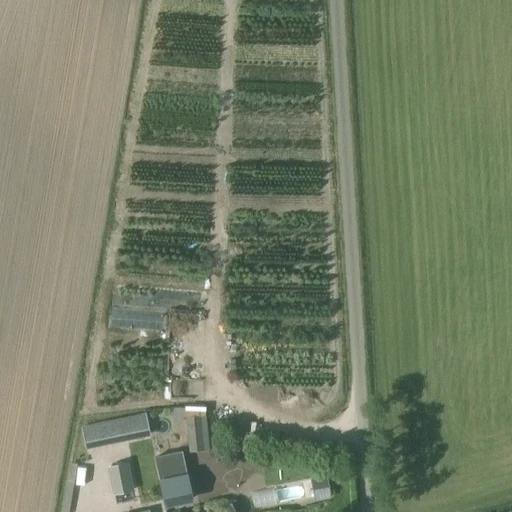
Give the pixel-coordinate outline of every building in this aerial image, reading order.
[(197,406),(172,407),(172,418),(197,417),(197,406)] [(150,435),(145,414),(117,419),(122,441),(150,435)] [(189,452),(204,451),(201,425),(187,425),(189,452)] [(237,436),(227,436),(229,460),(238,459),(237,436)] [(154,458),(164,504),(191,498),(187,475),(182,476),(177,453),(154,458)] [(109,467),(114,493),(132,489),(127,463),(109,467)] [(317,489),(302,492),(300,480),(259,487),(262,502),(304,494),(306,501),(319,499),(317,489)]
